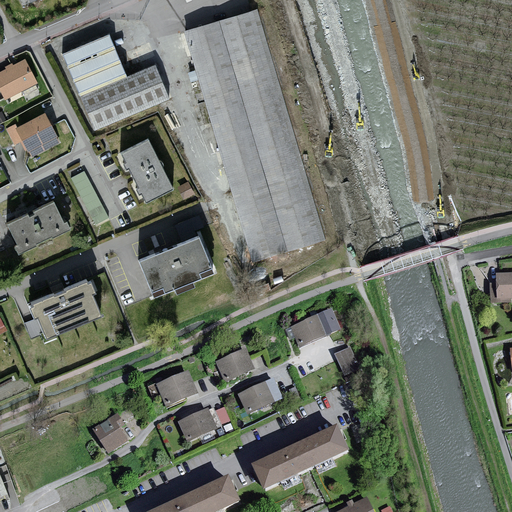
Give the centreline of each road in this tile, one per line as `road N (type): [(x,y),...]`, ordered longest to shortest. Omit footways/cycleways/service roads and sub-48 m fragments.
road 1 (track): [(359,274),(279,0)]
road 2 (residential): [(452,262),(372,0)]
road 3 (track): [(432,511),(359,274)]
road 4 (residential): [(511,470),(452,262)]
road 5 (residential): [(32,37),(85,152)]
